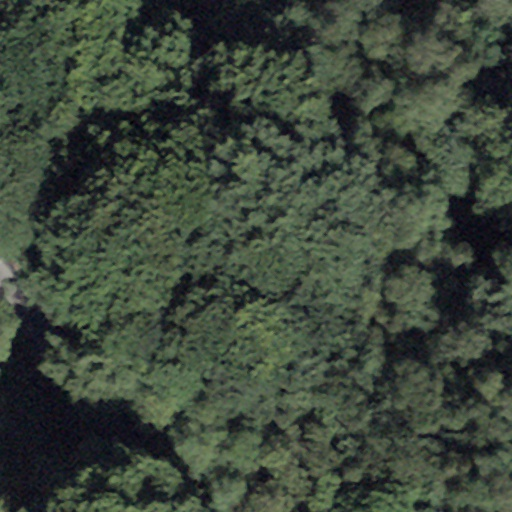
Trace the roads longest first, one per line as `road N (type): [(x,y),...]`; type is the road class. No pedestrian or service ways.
road 1 (track): [(0,278),(168,511)]
road 2 (track): [(461,0),(511,188)]
